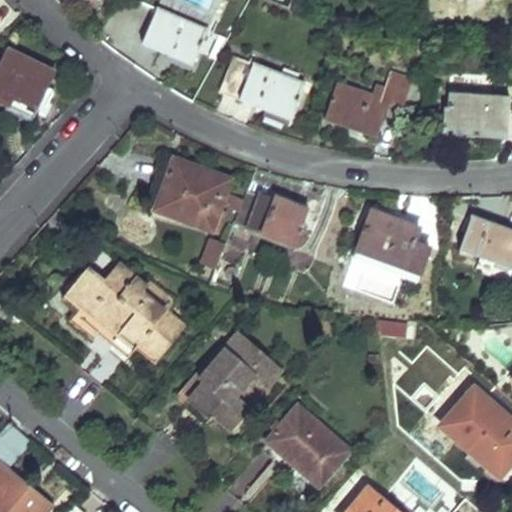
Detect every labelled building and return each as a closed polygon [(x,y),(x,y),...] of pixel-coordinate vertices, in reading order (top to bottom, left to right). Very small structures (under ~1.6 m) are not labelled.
[(464,0),(461,20),(481,22),(483,2),(464,0)] [(130,2),(127,8),(124,13),(144,22),(149,10),(130,2)] [(156,9),(148,26),(141,44),(192,64),(206,29),(156,9)] [(7,49),(0,62),(0,99),(33,116),(54,73),(7,49)] [(221,86),(240,93),(258,100),(255,107),(291,121),(305,83),(233,55),(221,86)] [(390,71),(387,79),(384,88),(374,84),(369,96),(336,84),(324,117),(370,133),(375,121),(381,124),(388,102),(401,106),(411,78),(390,71)] [(448,106),(446,106),(444,106),(442,133),(507,138),(510,95),(450,92),(448,106)] [(225,194),(230,180),(173,159),(154,208),(211,230),(221,204),(238,210),(242,200),(225,194)] [(303,228),(301,227),(300,227),(307,208),(274,194),(274,196),(261,190),(246,226),(295,247),(303,228)] [(429,246),(421,243),(413,240),(418,228),(371,210),(356,249),(419,272),(429,246)] [(511,269),(511,230),(473,215),(460,249),(511,269)] [(211,238),(205,254),(219,259),(225,244),(211,238)] [(205,254),(201,264),(215,269),(219,259),(205,254)] [(94,312),(96,310),(98,307),(108,316),(100,325),(119,340),(125,333),(139,344),(143,339),(161,354),(182,329),(142,296),(147,292),(119,269),(103,288),(87,274),(71,293),(94,312)] [(0,302),(0,315),(3,318),(10,310),(0,302)] [(212,416),(222,424),(231,432),(244,417),(229,404),(255,374),(267,385),(281,369),(239,332),(219,354),(215,351),(195,373),(176,395),(207,423),(212,416)] [(500,475),(511,461),(511,417),(474,384),(441,423),(500,475)] [(318,485),(334,467),(350,450),(297,403),(266,438),(318,485)] [(0,427),(0,455),(14,464),(30,436),(4,421),(0,427)] [(43,511),(44,511),(23,493),(28,488),(0,462),(0,511),(43,511)] [(399,511),(367,486),(345,511),(399,511)]
